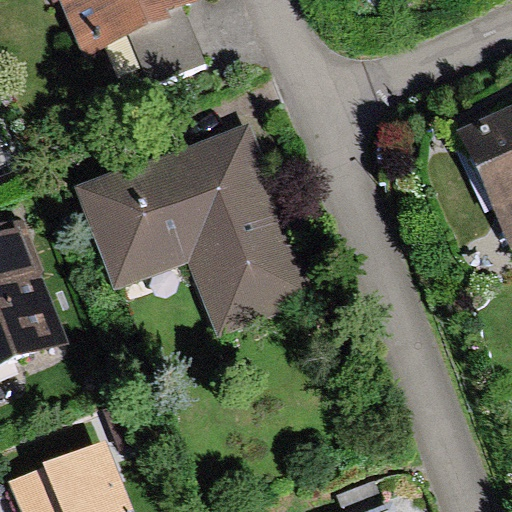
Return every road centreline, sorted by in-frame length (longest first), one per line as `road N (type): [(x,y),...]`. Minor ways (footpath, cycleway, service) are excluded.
road 1 (residential): [(315,106),(464,511)]
road 2 (residential): [(315,106),(511,27)]
